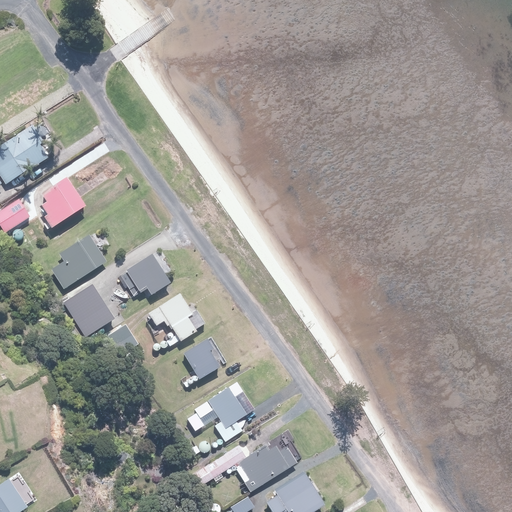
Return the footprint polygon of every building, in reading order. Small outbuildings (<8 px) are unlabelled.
[(33,125),(0,145),(0,174),(5,183),(51,154),(33,125)] [(84,207),(66,179),(41,194),(47,202),(42,205),(47,214),(44,216),(51,227),(84,207)] [(19,199),(0,210),(0,224),(5,233),(30,216),(19,199)] [(65,262),(53,269),(66,289),(109,262),(92,236),(61,255),(65,262)] [(156,256),(123,274),(135,295),(148,289),(151,294),(171,283),(156,256)] [(92,286),(65,304),(87,337),(114,319),(92,286)] [(177,294),(149,313),(159,326),(167,321),(181,340),(206,323),(196,309),(191,312),(177,294)] [(124,325),(108,336),(122,356),(138,345),(124,325)] [(204,340),(184,352),(200,379),(220,367),(204,340)] [(209,399),(223,420),(215,425),(225,441),(241,430),(235,421),(246,414),(229,386),(209,399)] [(268,445),(234,467),(251,493),(297,463),(284,444),(272,451),(268,445)] [(238,445),(197,472),(205,484),(246,457),(238,445)] [(272,511),(315,511),(326,506),(305,472),(275,490),(279,495),(267,503),(272,511)] [(11,480),(0,486),(0,511),(21,511),(28,508),(11,480)] [(249,496),(231,508),(233,511),(246,511),(256,506),(249,496)]
